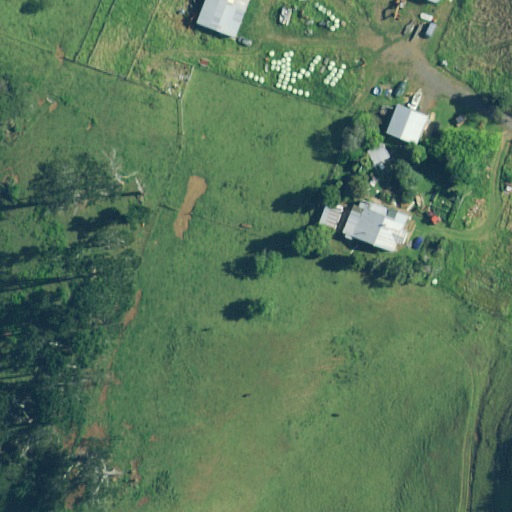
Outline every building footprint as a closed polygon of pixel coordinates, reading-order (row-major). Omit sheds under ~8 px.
[(229,0),(207,0),(200,22),(220,29),(229,0)] [(429,115),(398,104),(389,132),(419,142),(429,115)] [(391,155),(384,143),(370,151),(377,163),(391,155)] [(336,228),(346,205),(330,198),(320,221),(336,228)] [(405,227),(410,214),(400,211),(397,219),(389,216),(392,208),(376,202),(374,207),(366,205),(363,213),(354,210),(346,232),(349,233),(348,236),(355,238),(356,235),(397,250),(400,241),(406,243),(411,229),(405,227)]
